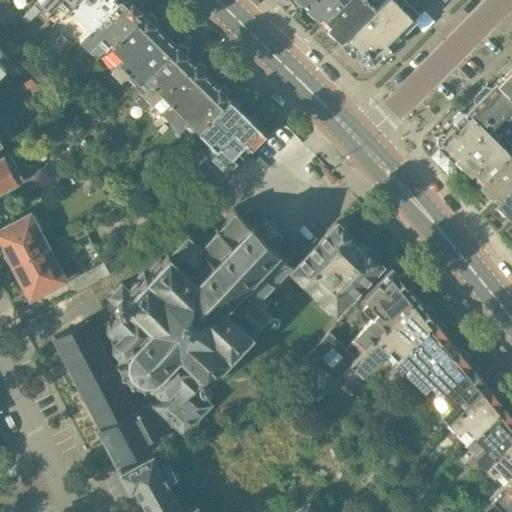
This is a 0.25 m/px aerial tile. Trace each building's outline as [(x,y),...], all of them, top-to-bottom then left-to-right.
[(77,0),(37,0),(21,18),(26,24),(40,10),(43,13),(56,1),(66,11),(77,0)] [(77,0),(66,11),(59,17),(69,27),(70,26),(80,36),(84,32),(85,32),(117,0),(77,0)] [(145,12),(143,10),(143,3),(140,0),(117,0),(85,32),(84,32),(80,36),(89,46),(86,49),(97,60),(106,51),(145,12)] [(308,0),(307,2),(308,3),(307,9),(314,15),(319,14),(325,20),(343,0),(308,0)] [(341,35),(343,37),(378,0),(343,0),(325,20),(329,24),(329,29),(336,36),(341,35)] [(378,0),(343,37),(349,45),(360,56),(360,57),(360,59),(360,60),(360,62),(361,63),(362,64),(363,65),(364,66),(366,66),(367,66),(369,66),(370,65),(372,65),(373,64),(374,62),(374,61),(375,60),(375,58),(374,57),(381,50),(382,50),(390,42),(389,42),(415,16),(414,16),(419,11),(419,12),(431,0),(378,0)] [(146,13),(145,12),(106,51),(117,62),(110,69),(115,74),(161,28),(157,24),(158,23),(157,22),(157,17),(152,12),(147,13),(147,12),(146,13)] [(0,38),(10,28),(0,18),(0,38)] [(140,79),(176,43),(161,28),(115,74),(121,80),(131,70),(140,79)] [(7,48),(19,59),(25,53),(14,42),(7,48)] [(178,43),(177,44),(176,43),(140,79),(134,86),(142,94),(135,101),(145,110),(153,102),(163,92),(193,60),(189,55),(189,54),(188,53),(189,48),(184,43),(179,44),(178,43)] [(26,51),(25,53),(19,59),(38,78),(46,71),(26,51)] [(171,120),(212,79),(207,73),(208,72),(207,71),(207,66),(203,62),(198,63),(197,62),(196,62),(193,60),(163,92),(153,102),(161,110),(171,120)] [(511,64),(497,78),(511,93),(511,64)] [(473,97),(474,102),(464,111),(460,110),(455,114),(452,118),(452,123),(444,131),(441,132),(437,134),(437,143),(441,146),(445,146),(455,155),(457,157),(457,162),(464,169),(470,169),(481,180),(500,160),(510,150),(511,151),(511,93),(497,78),(490,85),(486,84),(473,97)] [(192,134),(198,127),(199,128),(230,96),(231,95),(230,94),(230,88),(226,85),(222,86),(221,85),(220,86),(212,79),(171,120),(180,128),(183,125),(192,134)] [(36,82),(27,87),(31,95),(42,89),(36,82)] [(48,94),(55,100),(61,94),(54,87),(48,94)] [(198,127),(192,134),(204,145),(190,159),(213,183),(250,146),(251,146),(266,132),(259,125),(263,121),(253,111),(249,116),(230,96),(199,128),(198,127)] [(164,122),(157,129),(159,131),(166,125),(164,122)] [(168,127),(166,125),(159,131),(162,133),(168,127)] [(84,135),(76,128),(69,135),(77,142),(84,135)] [(493,194),(497,199),(511,185),(511,151),(510,150),(500,160),(481,180),(480,186),(487,194),(493,194)] [(0,191),(9,186),(40,170),(36,162),(21,170),(19,165),(12,168),(6,156),(0,158),(0,191)] [(46,182),(40,170),(9,186),(15,198),(46,182)] [(125,191),(134,198),(143,188),(135,181),(125,191)] [(509,214),(511,216),(511,185),(497,199),(496,201),(498,202),(497,207),(503,214),(509,214)] [(112,348),(113,347),(114,347),(118,353),(118,359),(113,361),(114,364),(118,363),(121,373),(119,375),(121,377),(123,375),(125,378),(128,380),(130,382),(132,384),(130,385),(132,388),(136,385),(139,386),(142,387),(145,387),(143,389),(145,391),(148,388),(155,386),(159,390),(159,392),(160,392),(151,401),(183,432),(214,401),(201,389),(204,385),(205,386),(214,377),(212,376),(216,371),(218,372),(228,361),(227,360),(232,355),(234,357),(236,355),(234,353),(239,348),(240,350),(250,339),(249,338),(254,333),(255,335),(258,332),(256,331),(272,314),(273,315),(276,313),(275,312),(276,310),(273,308),(272,309),(261,298),(278,281),(280,282),(282,280),(280,278),(284,274),(287,276),(292,270),(319,296),(318,297),(318,302),(329,312),(335,311),(336,312),(381,264),(381,256),(372,247),(365,247),(363,249),(353,239),(354,238),(337,221),(310,249),(306,245),(296,255),(287,246),(281,252),(277,247),(278,246),(270,238),(279,228),(269,219),(260,228),(257,226),(261,222),(254,216),(251,219),(248,216),(251,212),(242,203),(238,207),(237,206),(236,207),(234,206),(232,208),(233,209),(218,225),(217,224),(214,227),(215,228),(200,244),(193,238),(195,236),(187,229),(186,231),(185,230),(183,232),(184,233),(168,249),(167,248),(165,251),(165,252),(161,256),(160,256),(149,267),(150,268),(145,272),(144,271),(142,274),(143,275),(139,280),(138,279),(130,288),(122,280),(111,292),(108,292),(108,296),(111,296),(123,307),(111,319),(110,318),(108,319),(110,321),(108,323),(108,330),(110,331),(113,331),(111,334),(109,334),(109,337),(111,337),(113,345),(111,346),(112,348)] [(0,228),(0,237),(6,250),(5,251),(3,255),(7,263),(13,263),(13,264),(49,246),(31,212),(0,228)] [(76,237),(86,232),(82,226),(73,231),(76,237)] [(66,279),(49,246),(13,264),(15,266),(13,267),(11,271),(14,278),(20,278),(31,297),(66,279)] [(71,293),(110,272),(105,261),(65,281),(71,293)] [(400,273),(398,273),(391,265),(362,295),(369,302),(362,310),(372,319),(345,347),(355,357),(360,352),(417,295),(408,286),(409,284),(410,278),(406,273),(400,273)] [(435,319),(434,317),(435,316),(436,310),(431,305),(425,305),(417,295),(360,352),(355,357),(343,370),(347,373),(353,367),(361,374),(386,348),(396,359),(405,349),(435,319)] [(88,319),(54,337),(100,426),(99,427),(117,463),(158,441),(152,431),(161,426),(148,402),(139,406),(138,404),(134,406),(88,319)] [(440,319),(436,320),(435,319),(405,349),(396,359),(404,366),(403,367),(414,379),(452,340),(445,331),(446,327),(440,319)] [(345,347),(328,331),(287,374),(293,380),(305,367),(326,387),(343,370),(355,357),(345,347)] [(434,398),(469,362),(470,361),(468,359),(470,356),(464,348),(459,348),(452,340),(414,379),(424,388),(434,398)] [(440,411),(450,421),(487,383),(479,374),(481,369),(475,362),(470,363),(469,362),(434,398),(432,401),(441,410),(440,411)] [(466,423),(476,433),(505,404),(503,404),(503,403),(505,398),(499,391),(494,392),(487,383),(450,421),(459,430),(466,423)] [(506,405),(505,404),(476,433),(465,445),(484,464),(511,435),(511,407),(510,405),(506,405)] [(349,423),(356,416),(347,408),(341,415),(349,423)] [(511,435),(484,464),(503,483),(511,474),(511,435)] [(138,501),(143,499),(150,511),(325,511),(316,496),(288,511),(202,511),(197,502),(183,509),(152,453),(121,469),(138,501)] [(438,481),(433,476),(426,483),(431,488),(438,481)] [(504,511),(511,511),(511,480),(505,488),(493,500),(504,511)]
